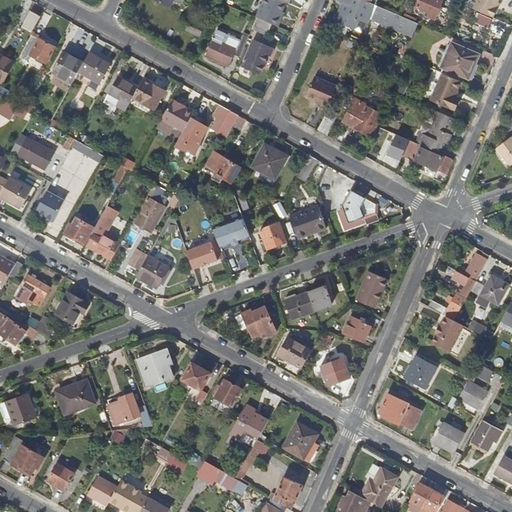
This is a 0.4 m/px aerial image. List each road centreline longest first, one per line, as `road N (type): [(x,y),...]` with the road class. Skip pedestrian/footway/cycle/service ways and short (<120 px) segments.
road 1 (residential): [(163,317),(443,215)]
road 2 (residential): [(352,423),(443,215)]
road 3 (residential): [(352,423),(163,317)]
road 4 (residential): [(443,215),(268,117)]
road 5 (residential): [(268,117),(103,26)]
road 6 (residential): [(163,317),(0,230)]
road 7 (residential): [(352,423),(511,511)]
road 8 (residential): [(163,317),(0,376)]
road 9 (residential): [(443,215),(511,57)]
road 10 (residential): [(268,117),(319,0)]
